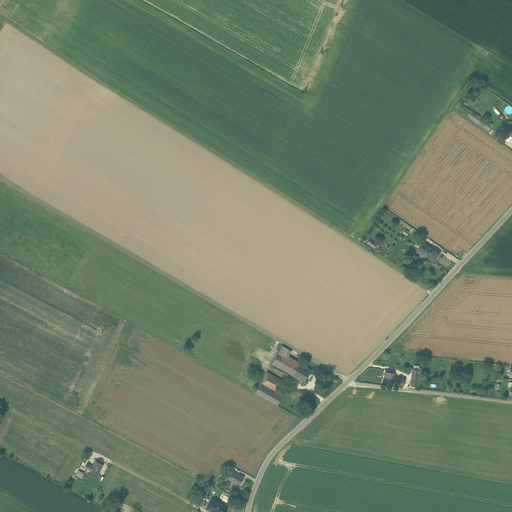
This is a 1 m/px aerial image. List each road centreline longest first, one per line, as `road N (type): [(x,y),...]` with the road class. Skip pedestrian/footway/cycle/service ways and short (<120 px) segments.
road 1 (track): [(435,292),(0,14)]
road 2 (unclassified): [(0,175),(348,381)]
road 3 (tertiary): [(348,381),(511,209)]
road 4 (tertiary): [(247,511),(271,454),(348,381)]
road 5 (unclassified): [(348,381),(511,402)]
